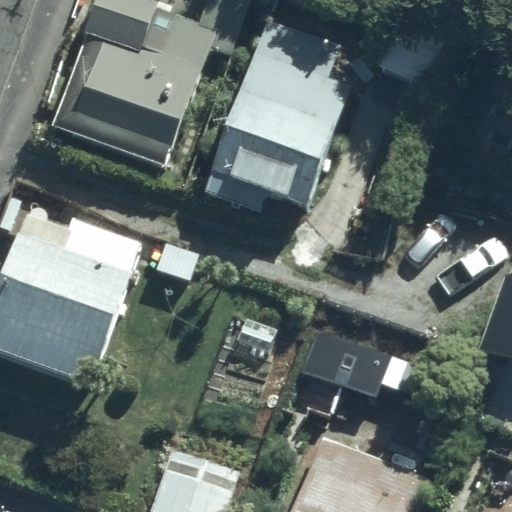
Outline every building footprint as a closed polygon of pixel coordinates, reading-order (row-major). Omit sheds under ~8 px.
[(102,0),(59,127),(168,165),(200,73),(204,74),(214,48),(235,55),(254,0),(211,0),(204,21),(166,8),(167,3),(158,0),(102,0)] [(429,87),(464,19),(429,0),(415,0),(383,63),(429,87)] [(345,42),(271,16),(209,192),(266,212),(273,191),(311,204),(353,85),(332,78),(345,42)] [(0,353),(100,386),(147,240),(76,216),(72,227),(30,213),(0,300),(0,353)] [(428,366),(320,327),(307,364),(374,388),(377,378),(418,393),(428,366)] [(421,511),(434,482),(327,437),(295,511),(421,511)] [(230,511),(245,472),(176,447),(152,511),(153,511),(230,511)]
